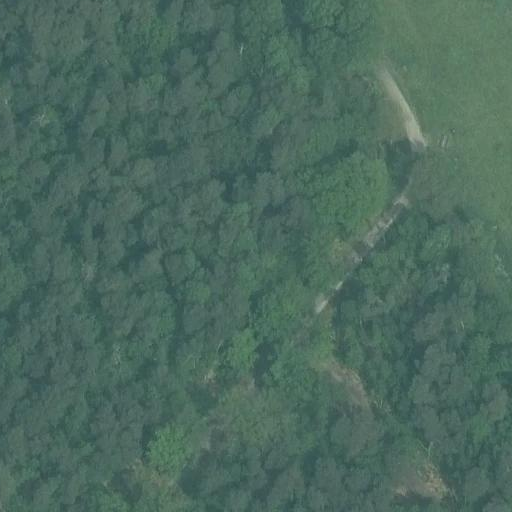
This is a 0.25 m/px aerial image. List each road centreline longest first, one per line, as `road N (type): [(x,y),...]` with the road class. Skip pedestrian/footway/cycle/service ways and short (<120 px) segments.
road 1 (track): [(142,511),(419,156)]
road 2 (track): [(327,0),(419,156)]
road 3 (unclassified): [(511,309),(419,156)]
